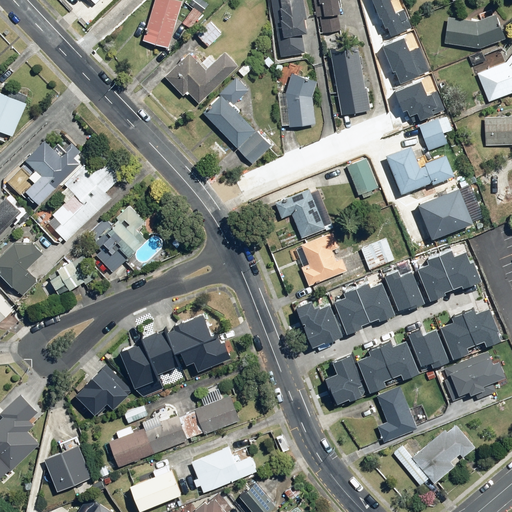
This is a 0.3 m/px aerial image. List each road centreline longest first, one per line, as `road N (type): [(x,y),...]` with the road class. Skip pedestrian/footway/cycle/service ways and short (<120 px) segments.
road 1 (tertiary): [(237,258),(194,192),(16,0)]
road 2 (tertiary): [(366,511),(320,457),(237,258)]
road 3 (residential): [(113,308),(62,361),(48,363),(37,348),(44,333),(64,324)]
road 4 (residential): [(237,258),(113,308)]
